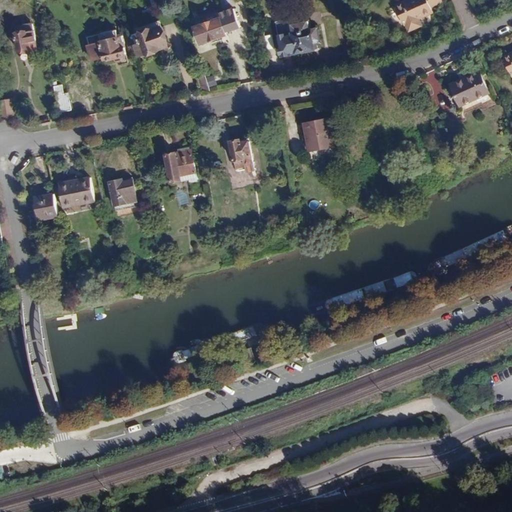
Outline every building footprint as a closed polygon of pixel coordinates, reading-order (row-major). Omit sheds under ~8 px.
[(407,25),(408,29),(412,31),(420,27),(422,22),(420,19),(434,13),(432,8),(444,3),(442,0),(410,0),(396,7),(405,26),(407,25)] [(221,17),(222,22),(197,30),(202,46),(227,38),(226,35),(241,31),(236,12),(221,17)] [(291,25),(293,35),(278,38),(282,58),(314,52),(313,46),(319,44),(316,31),(308,32),(306,22),(291,25)] [(42,47),(38,27),(21,30),(24,48),(34,46),(34,49),(42,47)] [(141,57),(170,48),(164,29),(141,37),(144,46),(138,48),(141,57)] [(120,35),(103,39),(105,48),(92,50),(95,65),(107,62),(108,65),(130,61),(125,40),(121,41),(120,35)] [(480,73),(452,85),(461,106),(489,93),(480,73)] [(210,92),(204,75),(198,77),(203,93),(210,92)] [(209,87),(217,84),(213,75),(206,78),(209,87)] [(59,82),(55,83),(60,113),(74,110),(71,95),(67,96),(65,86),(60,87),(59,82)] [(10,116),(7,97),(0,98),(0,114),(3,114),(10,116)] [(329,120),(305,125),(310,151),(335,146),(329,120)] [(242,140),(233,142),(237,161),(254,157),(251,143),(243,145),(242,140)] [(194,150),(168,156),(174,183),(199,178),(194,150)] [(61,187),(65,209),(97,202),(92,179),(82,181),(83,183),(61,187)] [(133,179),(111,183),(117,212),(139,207),(133,179)] [(55,195),(36,199),(40,222),(60,218),(55,195)]
